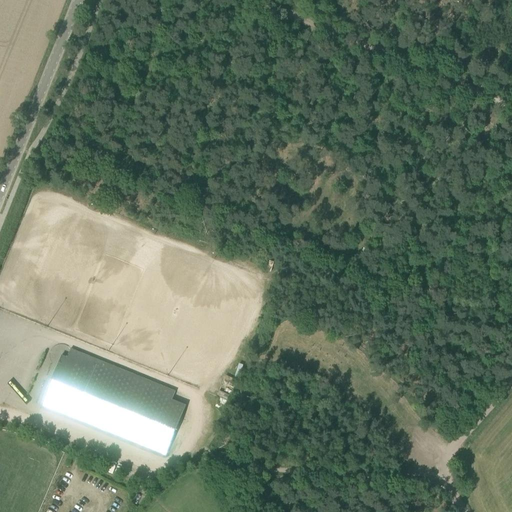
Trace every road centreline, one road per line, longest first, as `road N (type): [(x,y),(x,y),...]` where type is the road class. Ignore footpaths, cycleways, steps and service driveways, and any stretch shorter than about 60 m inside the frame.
road 1 (track): [(450,486),(214,460)]
road 2 (tertiary): [(0,202),(81,0)]
road 3 (track): [(511,105),(315,18)]
